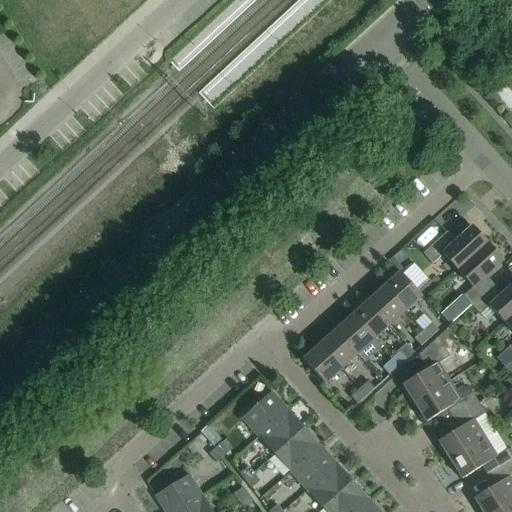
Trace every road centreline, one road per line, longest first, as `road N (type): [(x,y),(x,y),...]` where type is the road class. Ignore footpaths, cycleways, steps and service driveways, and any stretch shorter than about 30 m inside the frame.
road 1 (residential): [(0,386),(378,38)]
road 2 (residential): [(273,352),(493,160)]
road 3 (residential): [(0,170),(174,0)]
road 4 (residential): [(436,506),(363,447),(273,352)]
road 5 (residential): [(117,483),(126,455),(240,353),(273,352)]
road 6 (residential): [(493,160),(378,38)]
